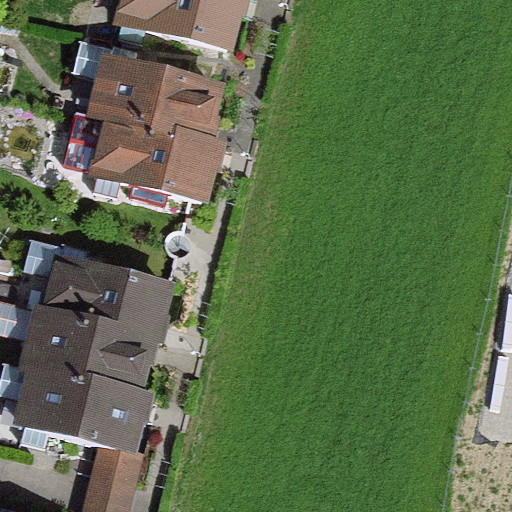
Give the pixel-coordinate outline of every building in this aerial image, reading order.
[(221,54),(230,18),(234,0),(120,0),(114,27),(117,28),(113,43),(137,49),(140,34),(221,54)] [(99,86),(90,121),(102,124),(210,151),(210,149),(198,146),(211,93),(128,72),(132,57),(108,51),(107,55),(75,47),(68,78),(99,86)] [(210,151),(102,124),(88,179),(91,180),(88,195),(111,201),(115,186),(131,190),(129,198),(157,205),(159,198),(196,207),(205,171),(210,151)] [(40,320),(147,347),(161,291),(78,270),(82,255),(58,249),(50,283),(41,318),(40,320)] [(41,318),(37,316),(22,374),(138,403),(138,401),(130,399),(142,348),(147,349),(147,347),(40,320),(41,318)] [(138,403),(22,374),(0,368),(0,400),(22,406),(17,431),(21,432),(18,447),(40,452),(43,438),(124,458),(137,405),(138,403)] [(102,460),(88,511),(126,511),(138,470),(102,460)]
